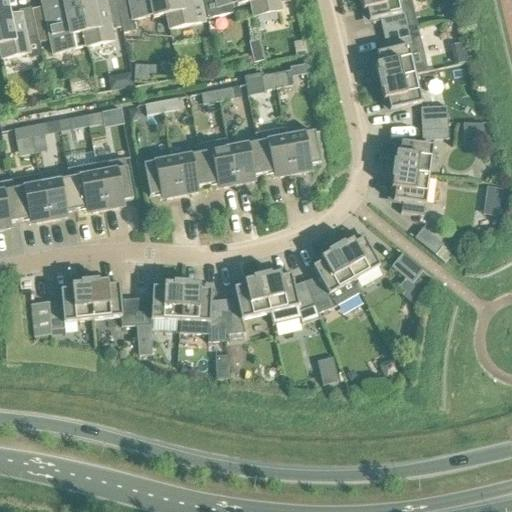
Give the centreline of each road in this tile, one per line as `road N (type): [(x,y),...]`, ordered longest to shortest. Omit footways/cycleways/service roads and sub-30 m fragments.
road 1 (residential): [(0,271),(77,257),(235,256),(280,244),(350,203),(360,145),(326,0)]
road 2 (primary): [(511,451),(385,475),(268,475),(0,420)]
road 3 (primary): [(0,462),(215,511)]
